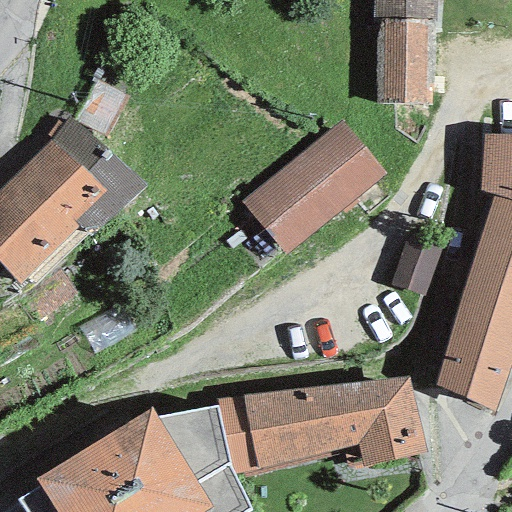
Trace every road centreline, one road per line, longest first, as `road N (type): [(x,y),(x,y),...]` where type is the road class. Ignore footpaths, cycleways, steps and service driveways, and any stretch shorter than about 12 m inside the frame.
road 1 (residential): [(511,59),(454,95),(408,205),(368,253),(125,397),(0,446)]
road 2 (residential): [(511,409),(480,464),(433,511)]
